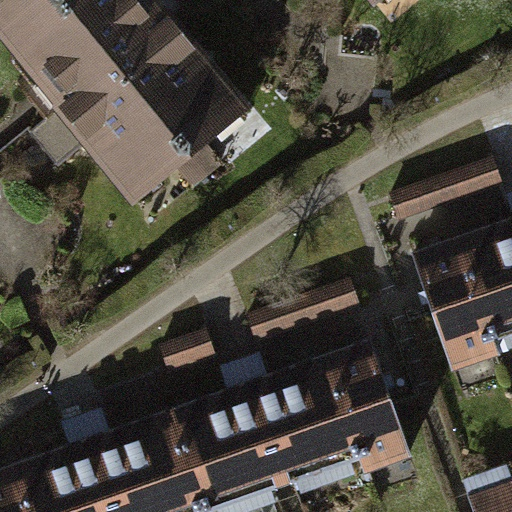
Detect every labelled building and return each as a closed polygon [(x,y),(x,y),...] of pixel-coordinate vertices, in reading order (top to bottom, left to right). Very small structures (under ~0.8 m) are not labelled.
[(168,11),(158,0),(0,0),(0,37),(57,105),(168,11)] [(421,0),(371,0),(392,24),(421,0)] [(262,123),(168,11),(57,105),(151,216),(262,123)] [(494,159),(393,194),(401,217),(502,182),(494,159)] [(511,221),(415,255),(430,297),(455,367),(511,347),(511,221)] [(349,277),(247,313),(255,336),(357,300),(349,277)] [(205,327),(158,343),(167,366),(213,350),(205,327)] [(388,384),(372,341),(268,377),(279,406),(241,419),(230,390),(110,432),(120,462),(82,475),(72,446),(0,471),(0,511),(247,511),(412,454),(388,384)] [(511,511),(511,474),(506,458),(461,474),(474,511),(511,511)]
